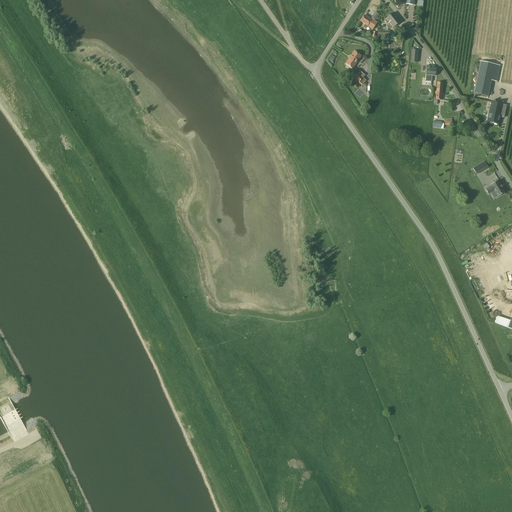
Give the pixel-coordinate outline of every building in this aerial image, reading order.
[(375,21),(379,15),(375,12),(371,18),(375,21)] [(393,28),(401,22),(393,13),(386,19),(393,28)] [(371,20),(364,15),(360,21),(372,30),(377,22),(372,19),(371,20)] [(352,69),(361,56),(354,52),(346,64),(352,69)] [(496,82),(499,66),(480,62),(473,94),(488,97),(491,81),(496,82)] [(435,76),(436,69),(434,69),(434,67),(426,66),(426,75),(425,81),(432,82),(432,76),(435,76)] [(362,85),(365,81),(362,78),(364,75),(359,71),(353,77),(362,85)] [(498,125),(502,105),(491,102),(487,122),(498,125)] [(482,170),(487,167),(485,162),(484,161),(479,164),(480,165),(482,170)] [(499,190),(503,196),(510,192),(507,188),(508,187),(506,184),(505,184),(503,180),(499,182),(500,183),(497,185),(491,189),(494,193),(499,190)] [(481,186),(469,193),(472,198),(484,191),(481,186)]
